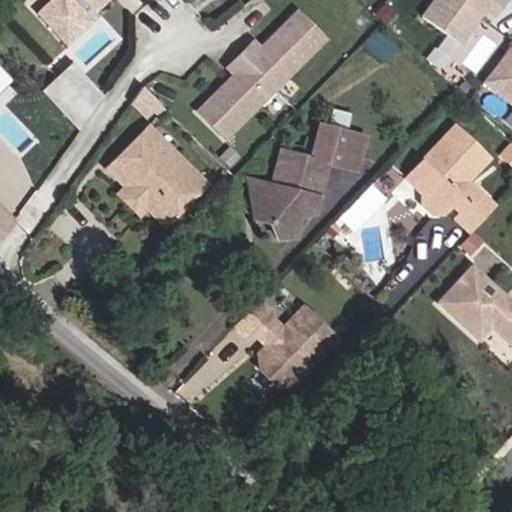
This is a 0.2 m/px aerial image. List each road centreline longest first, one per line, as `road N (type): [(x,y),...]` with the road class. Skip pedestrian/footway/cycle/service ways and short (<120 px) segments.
road 1 (residential): [(229,511),(0,285)]
road 2 (unknown): [(163,27),(40,197),(0,239)]
